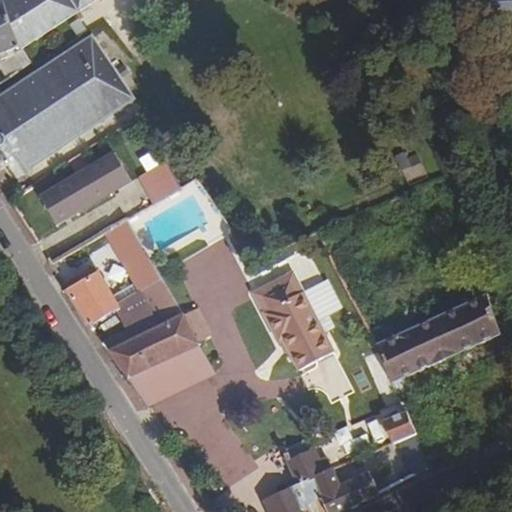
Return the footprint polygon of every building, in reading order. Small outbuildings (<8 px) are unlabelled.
[(6,0),(3,2),(21,49),(95,0),(6,0)] [(27,57),(21,49),(3,2),(0,4),(0,71),(5,80),(31,64),(27,57)] [(511,26),(511,3),(484,4),(485,27),(511,26)] [(6,168),(9,166),(12,165),(9,161),(15,158),(26,176),(30,174),(27,171),(135,100),(93,35),(0,96),(0,163),(2,162),(6,168)] [(152,129),(144,115),(129,124),(137,137),(152,129)] [(171,162),(143,176),(157,203),(185,189),(171,162)] [(107,196),(91,169),(41,199),(57,225),(107,196)] [(118,208),(150,196),(145,184),(113,196),(118,208)] [(182,313),(127,219),(103,233),(138,294),(117,306),(98,274),(67,293),(88,327),(115,309),(127,332),(105,343),(130,379),(199,346),(182,313)] [(73,266),(67,255),(51,265),(58,276),(73,266)] [(332,352),(292,272),(254,291),(278,342),(284,339),(299,368),(332,352)] [(488,298),(377,347),(383,361),(393,382),(499,335),(488,298)] [(199,346),(130,379),(124,382),(143,410),(214,378),(199,346)] [(416,434),(406,412),(383,421),(393,444),(399,442),(416,434)] [(426,456),(416,434),(399,442),(409,464),(426,456)] [(211,444),(230,469),(242,461),(223,435),(211,444)] [(270,511),(339,511),(323,475),(324,474),(314,451),(286,464),(296,487),(265,500),(270,511)] [(338,487),(332,471),(324,474),(323,475),(339,511),(345,511),(379,497),(369,474),(338,487)]
